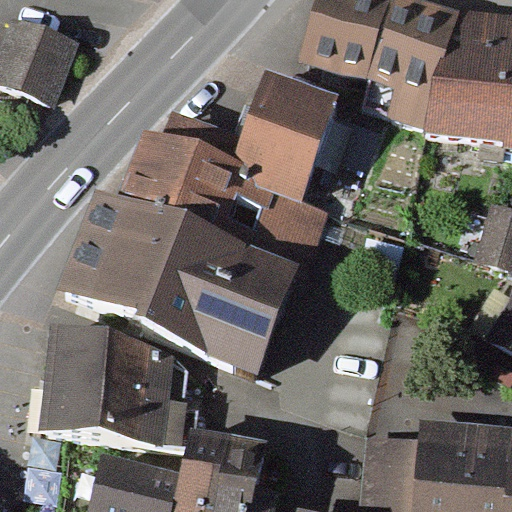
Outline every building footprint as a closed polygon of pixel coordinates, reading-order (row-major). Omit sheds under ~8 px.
[(427,140),(459,27),(375,0),(346,0),(346,1),(344,0),(322,0),(298,82),(366,101),(361,120),(427,140)] [(511,26),(461,20),(459,27),(427,140),(424,153),(511,164),(511,26)] [(70,56),(4,37),(0,51),(0,104),(51,119),(70,56)] [(316,216),(346,127),(252,95),(222,183),(316,216)] [(264,399),(316,216),(222,183),(145,161),(46,322),(264,399)] [(511,212),(485,206),(471,266),(511,275),(511,212)] [(511,288),(509,300),(483,343),(511,358),(511,288)] [(153,454),(158,373),(33,349),(27,447),(153,454)] [(268,442),(192,426),(183,471),(101,454),(88,511),(272,511),(278,483),(260,479),(268,442)] [(511,511),(511,443),(511,444),(415,439),(410,511),(511,511)]
